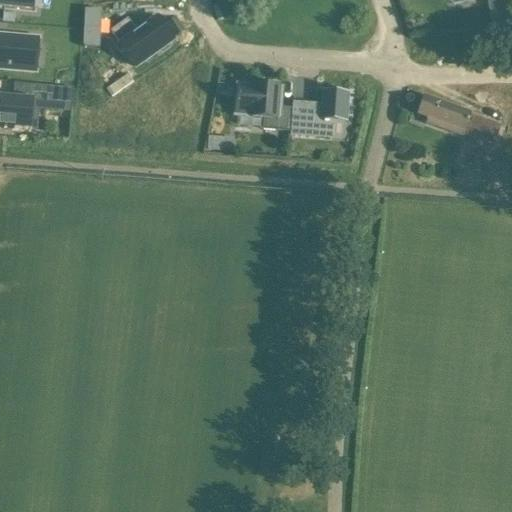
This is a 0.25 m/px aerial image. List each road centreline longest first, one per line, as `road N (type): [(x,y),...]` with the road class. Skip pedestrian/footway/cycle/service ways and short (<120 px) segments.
road 1 (residential): [(336,511),(344,379),(371,189)]
road 2 (residential): [(200,0),(198,14),(224,53),(393,71)]
